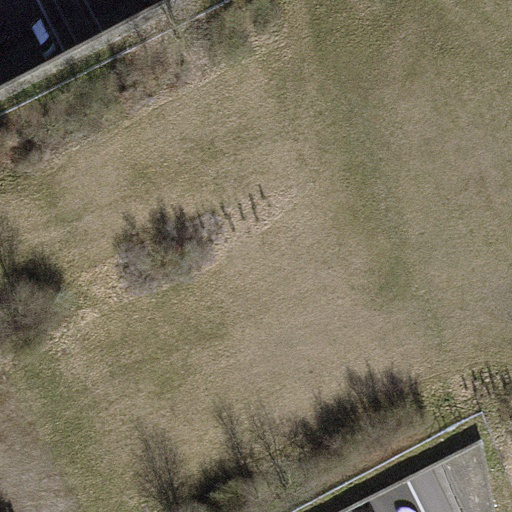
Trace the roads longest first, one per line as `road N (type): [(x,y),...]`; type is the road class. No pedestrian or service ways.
road 1 (motorway): [(379,511),(127,0)]
road 2 (motorway): [(0,9),(250,511)]
